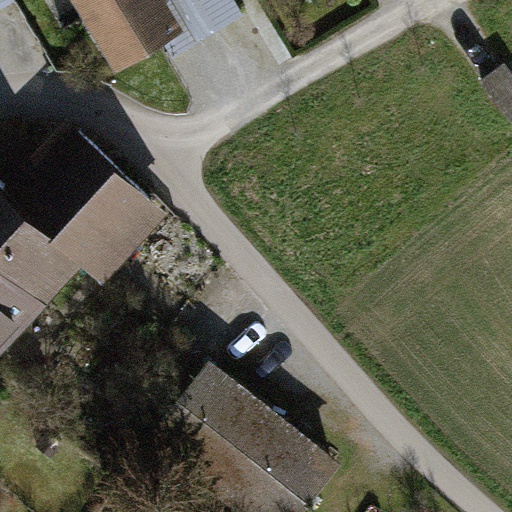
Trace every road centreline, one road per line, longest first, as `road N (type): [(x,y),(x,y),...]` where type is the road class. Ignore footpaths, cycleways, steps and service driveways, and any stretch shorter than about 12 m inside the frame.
road 1 (residential): [(471,511),(385,425),(164,162),(106,107),(53,94),(0,100)]
road 2 (track): [(164,162),(434,0)]
